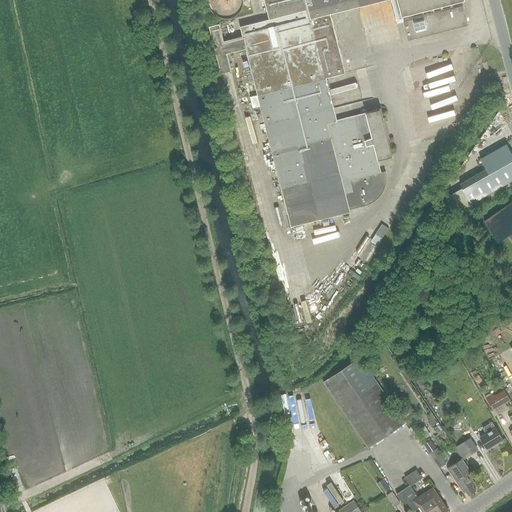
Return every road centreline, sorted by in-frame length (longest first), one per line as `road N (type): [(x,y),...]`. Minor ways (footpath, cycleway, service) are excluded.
road 1 (unclassified): [(245,511),(253,424),(151,0)]
road 2 (unknown): [(499,23),(400,46),(398,178),(343,246),(297,277)]
